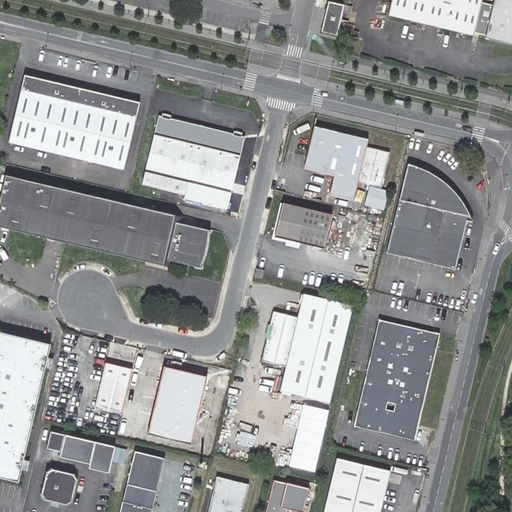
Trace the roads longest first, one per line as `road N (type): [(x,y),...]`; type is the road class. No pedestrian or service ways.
road 1 (residential): [(287,89),(226,325),(205,348),(122,330)]
road 2 (tertiary): [(287,89),(21,26)]
road 3 (tertiary): [(433,511),(493,262)]
road 4 (tertiary): [(511,148),(287,89)]
road 5 (unknown): [(238,280),(265,298),(250,386),(294,431)]
road 6 (unknown): [(248,239),(336,265),(349,254),(359,214)]
road 7 (residential): [(122,330),(69,310),(68,290),(80,276),(99,278),(108,291)]
